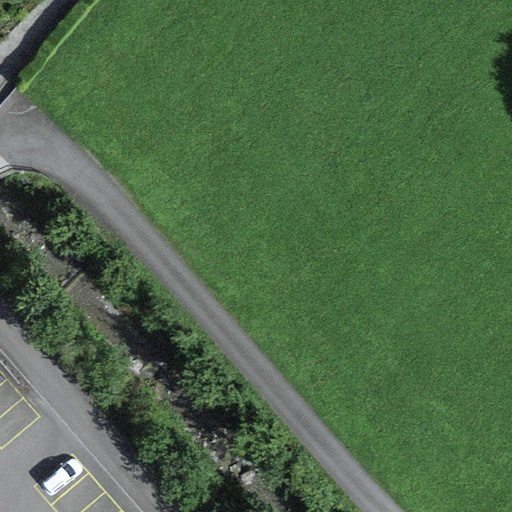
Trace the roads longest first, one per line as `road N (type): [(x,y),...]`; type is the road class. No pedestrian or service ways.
road 1 (unclassified): [(385,511),(69,160),(38,138),(0,145)]
road 2 (unclassified): [(0,330),(158,511)]
